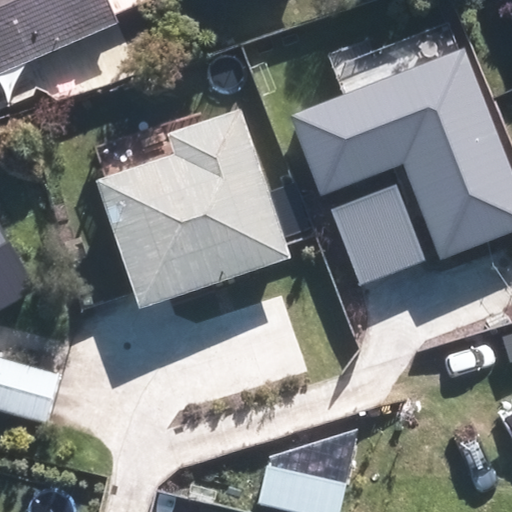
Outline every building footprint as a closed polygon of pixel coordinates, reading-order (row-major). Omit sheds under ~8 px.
[(108,0),(0,0),(0,73),(120,28),(108,0)] [(462,223),(369,101),(242,196),(334,318),(462,223)] [(0,227),(0,308),(35,290),(0,227)] [(511,259),(506,252),(430,309),(469,362),(511,330),(511,259)] [(62,378),(0,357),(0,411),(45,426),(62,378)]
